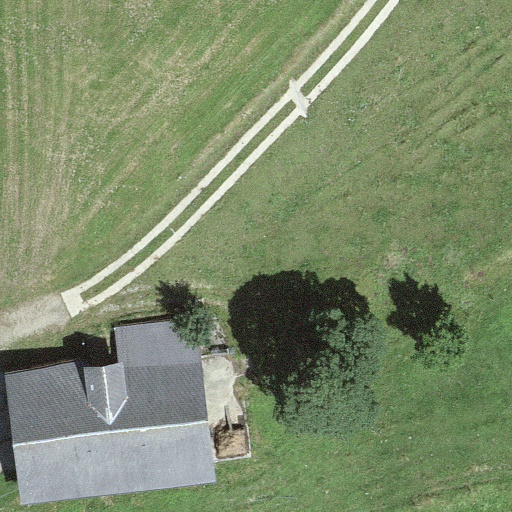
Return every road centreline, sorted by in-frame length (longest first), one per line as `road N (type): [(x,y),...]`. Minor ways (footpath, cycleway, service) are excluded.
road 1 (track): [(382,0),(169,231),(86,294),(0,334)]
road 2 (track): [(86,294),(399,311),(511,260)]
